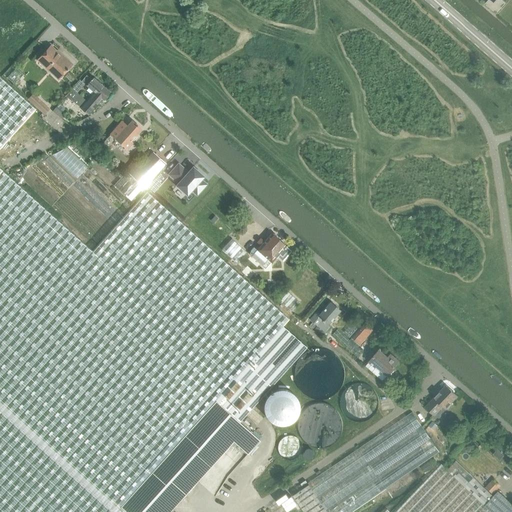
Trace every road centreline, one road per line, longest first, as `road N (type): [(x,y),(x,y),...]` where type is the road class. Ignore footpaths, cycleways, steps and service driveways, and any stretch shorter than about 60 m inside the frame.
road 1 (residential): [(441,369),(27,0)]
road 2 (unknown): [(511,328),(493,239),(404,172),(292,51),(262,37),(237,0)]
road 3 (unknown): [(297,0),(400,92),(483,204)]
road 4 (residential): [(242,511),(409,401),(441,369)]
